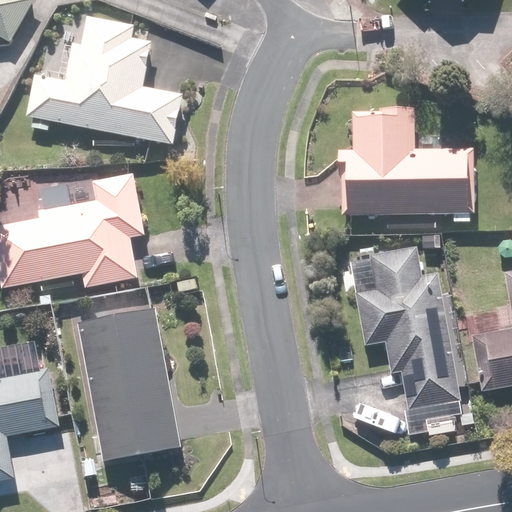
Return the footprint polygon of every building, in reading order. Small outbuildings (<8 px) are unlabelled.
[(0,0),(0,38),(14,47),(41,2),(37,0),(0,0)] [(147,90),(154,44),(135,41),(137,29),(53,15),(45,68),(37,67),(29,120),(34,120),(33,129),(52,132),(53,126),(178,146),(186,96),(147,90)] [(343,152),(342,215),(455,217),(455,224),(474,224),(476,154),(418,153),(419,113),(357,112),(356,153),(343,152)] [(138,174),(34,196),(39,219),(0,227),(0,259),(7,294),(86,278),(89,293),(142,282),(134,243),(152,239),(138,174)] [(463,404),(440,274),(427,277),(422,247),(340,262),(347,299),(360,297),(369,348),(386,345),(392,375),(405,373),(412,413),(426,410),(431,439),(458,435),(452,406),(463,404)] [(511,276),(505,278),(511,316),(511,333),(475,339),(484,393),(511,388),(511,276)] [(77,326),(100,433),(90,435),(97,468),(189,449),(159,308),(77,326)] [(0,484),(19,481),(12,442),(66,432),(54,369),(43,371),(38,344),(0,350),(0,484)]
